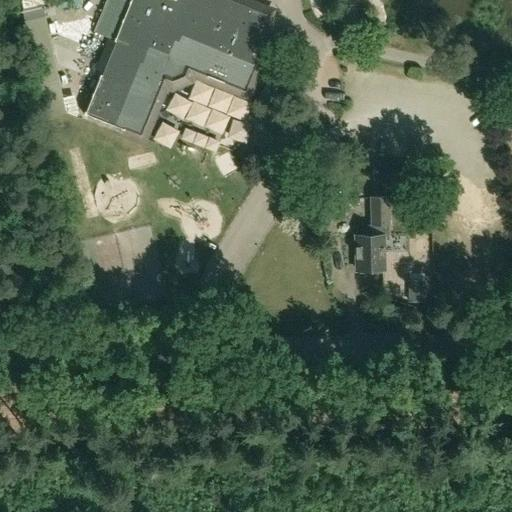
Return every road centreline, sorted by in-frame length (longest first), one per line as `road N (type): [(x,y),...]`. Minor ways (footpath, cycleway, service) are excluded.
road 1 (track): [(511,417),(0,433)]
road 2 (residential): [(163,352),(338,47)]
road 3 (unclassified): [(163,352),(511,343)]
road 4 (unclassified): [(0,355),(163,352)]
road 5 (residential): [(338,47),(492,71)]
